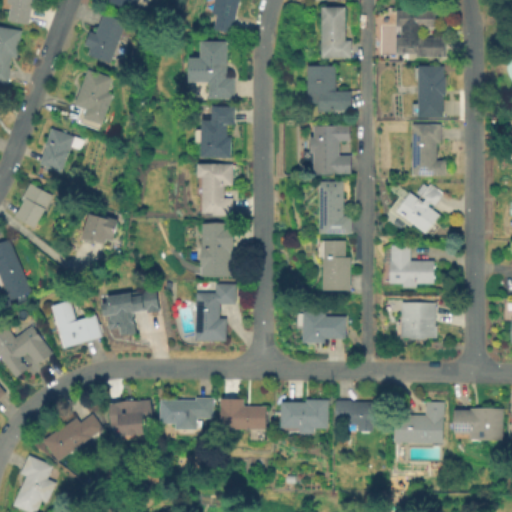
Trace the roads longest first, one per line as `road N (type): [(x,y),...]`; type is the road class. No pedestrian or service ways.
road 1 (residential): [(511,371),(110,366),(44,393),(0,441)]
road 2 (residential): [(475,371),(475,46),(467,0)]
road 3 (residential): [(269,0),(258,366)]
road 4 (residential): [(68,0),(0,182)]
